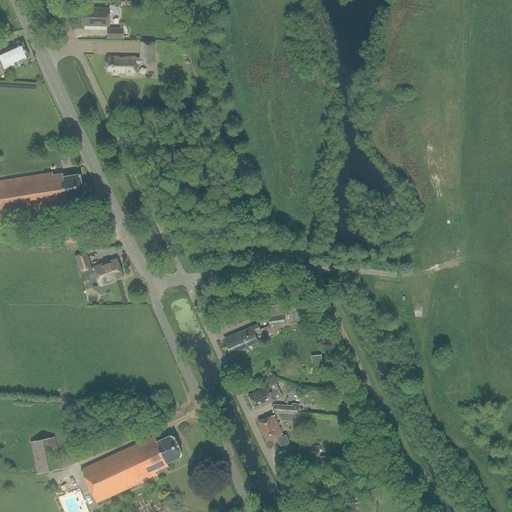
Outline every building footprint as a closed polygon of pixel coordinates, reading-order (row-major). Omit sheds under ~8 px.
[(108,27),(109,11),(86,10),(85,26),(108,27)] [(124,29),(108,29),(108,40),(124,40),(124,29)] [(137,58),(137,56),(125,56),(125,58),(120,58),(120,56),(108,56),(107,73),(111,73),(110,76),(119,77),(119,75),(124,75),(124,76),(136,77),(136,65),(156,65),(156,43),(140,43),(140,58),(137,58)] [(29,58),(23,44),(0,53),(0,62),(4,72),(18,65),(17,64),(29,58)] [(0,218),(68,207),(67,200),(85,198),(81,175),(64,177),(63,174),(53,176),(52,174),(0,182),(0,218)] [(93,268),(87,253),(75,257),(81,273),(93,268)] [(101,287),(124,278),(117,260),(94,268),(101,287)] [(285,315),(285,313),(269,316),(270,318),(269,318),(270,327),(287,324),(286,322),(289,322),(287,315),(285,315)] [(258,325),(225,340),(226,342),(225,343),(229,352),(230,351),(232,354),(259,343),(254,334),(261,330),(258,325)] [(269,386),(249,395),(255,410),(276,401),(269,386)] [(299,407),(300,405),(293,404),(293,406),(274,405),(274,413),(300,415),(300,407),(299,407)] [(282,437),(281,435),(283,434),(275,415),(259,422),(267,441),(278,436),(279,438),(278,439),(281,446),(290,443),(287,435),(282,437)] [(157,475),(156,473),(168,467),(167,464),(180,458),(182,454),(180,449),(177,448),(175,445),(177,442),(174,438),(171,436),(157,443),(154,437),(82,470),(97,503),(157,475)] [(62,470),(55,438),(31,443),(38,475),(62,470)] [(320,447),(300,446),(300,455),(320,456),(320,447)]
